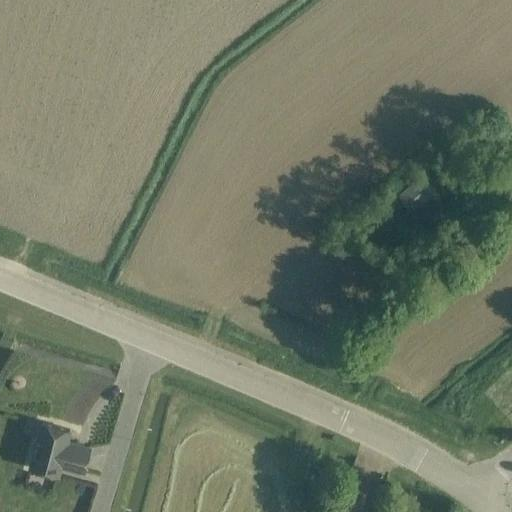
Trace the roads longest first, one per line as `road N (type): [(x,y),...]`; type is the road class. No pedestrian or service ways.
road 1 (unclassified): [(343,422),(0,281)]
road 2 (residential): [(490,511),(435,471),(343,422)]
